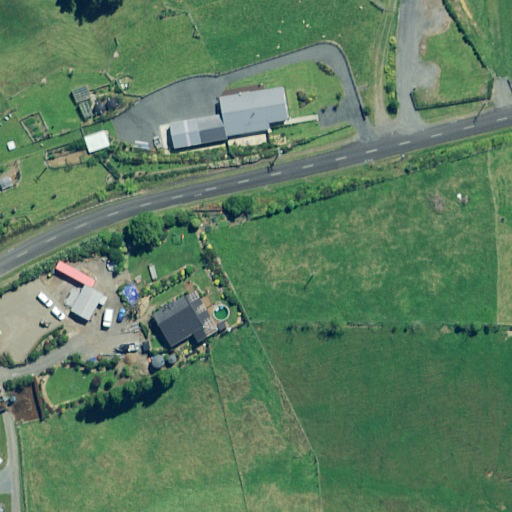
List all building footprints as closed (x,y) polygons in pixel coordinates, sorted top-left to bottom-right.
[(285,89),(222,99),(225,116),(229,137),(272,130),(271,124),(291,121),(285,89)] [(229,137),(225,116),(170,125),(175,150),(230,141),(229,137)] [(91,321),(105,296),(89,286),(74,312),(91,321)] [(175,348),(208,328),(188,295),(155,315),(175,348)] [(232,316),(232,314),(232,312),(231,310),(230,308),(228,307),(226,306),(224,305),(222,306),(219,306),(218,308),(216,309),(215,311),(215,313),(215,315),(216,317),(217,319),(219,321),(221,322),(223,322),(225,322),(228,321),(229,320),(231,318),(232,316)]
